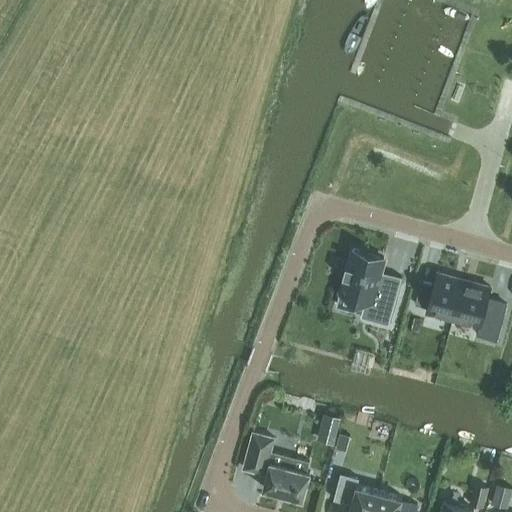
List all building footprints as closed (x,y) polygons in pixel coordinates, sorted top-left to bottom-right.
[(384,257),(353,248),(348,265),(346,265),(343,275),(346,275),(338,302),(362,309),(358,326),(386,333),(401,279),(379,273),(384,257)] [(455,318),(466,279),(457,277),(457,276),(456,276),(439,272),(433,294),(421,291),(414,314),(428,318),(430,311),(455,318)] [(493,286),(466,279),(455,318),(482,325),(493,286)] [(324,412),(317,438),(333,442),(340,416),(324,412)] [(302,497),(309,471),(267,460),(273,436),(252,431),(242,467),(266,473),(262,487),(302,497)] [(344,485),(347,474),(334,471),(331,481),(344,485)] [(506,504),(511,486),(495,481),(490,499),(506,504)] [(372,511),(379,489),(355,483),(347,511),(372,511)] [(469,503),(482,506),(488,487),(474,483),(469,503)] [(379,489),(372,511),(397,511),(402,496),(379,489)] [(471,511),(473,508),(443,501),(440,511),(471,511)]
